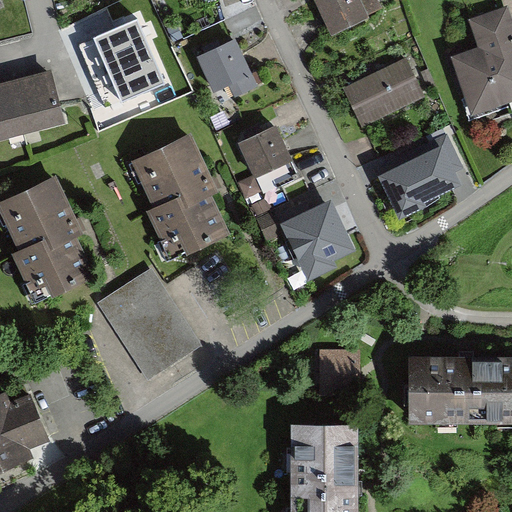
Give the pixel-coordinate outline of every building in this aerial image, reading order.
[(316,0),(313,1),(330,39),(388,13),(381,0),(316,0)] [(476,50),(451,59),(471,119),(511,104),(511,12),(511,9),(467,23),(476,50)] [(137,24),(82,48),(107,105),(162,81),(137,24)] [(252,75),(237,42),(199,59),(214,92),(252,75)] [(409,59),(344,87),(362,129),(427,101),(409,59)] [(25,137),(66,126),(52,73),(10,84),(25,137)] [(0,144),(25,137),(10,84),(0,86),(0,144)] [(274,121),(233,141),(251,178),(292,158),(274,121)] [(190,133),(132,161),(154,209),(207,184),(213,182),(190,133)] [(428,211),(426,206),(462,188),(456,175),(464,170),(447,135),(425,146),(429,155),(379,180),(400,224),(428,211)] [(53,176),(0,201),(0,216),(17,252),(69,228),(76,225),(53,176)] [(207,184),(154,209),(150,211),(172,257),(229,231),(207,184)] [(281,227),(309,285),(338,271),(335,264),(356,254),(332,203),(281,227)] [(69,228),(17,252),(13,254),(34,300),(91,274),(69,228)] [(202,347),(152,270),(100,304),(150,381),(202,347)] [(369,350),(324,349),(324,391),(368,392),(369,350)] [(464,352),(406,352),(405,412),(511,413),(511,438),(511,437),(511,358),(464,358),(464,352)] [(0,390),(0,468),(28,457),(25,448),(47,439),(30,398),(7,408),(0,390)] [(350,511),(353,421),(289,419),(286,511),(350,511)]
